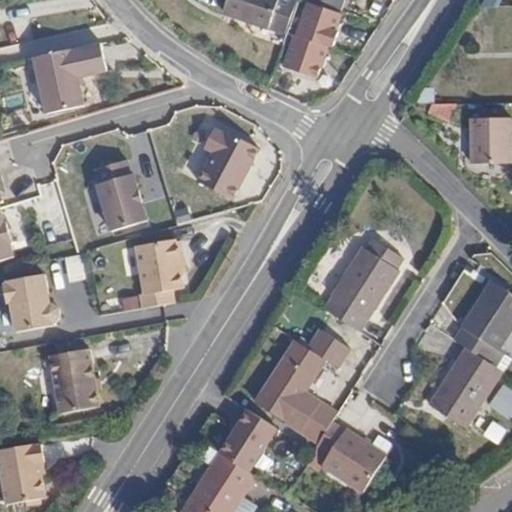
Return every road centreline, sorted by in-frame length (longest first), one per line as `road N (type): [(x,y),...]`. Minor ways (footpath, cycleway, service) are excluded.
road 1 (tertiary): [(336,146),(106,511)]
road 2 (residential): [(113,0),(171,52),(336,146)]
road 3 (residential): [(400,380),(395,359),(482,217)]
road 4 (residential): [(356,114),(482,217)]
road 5 (tertiary): [(431,0),(356,114)]
